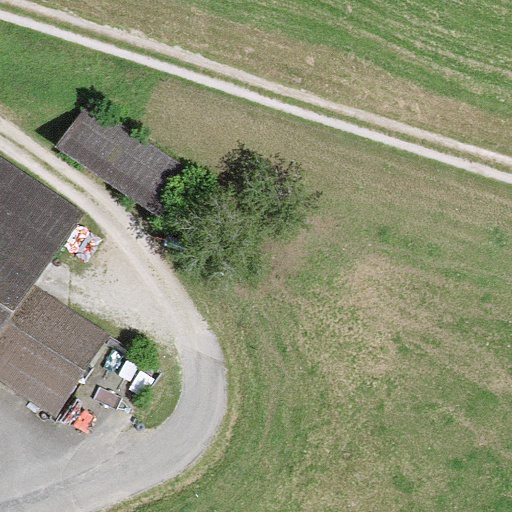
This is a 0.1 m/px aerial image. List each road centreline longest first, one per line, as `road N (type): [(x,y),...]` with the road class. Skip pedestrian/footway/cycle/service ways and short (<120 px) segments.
road 1 (track): [(511,171),(0,4)]
road 2 (track): [(0,149),(37,175),(170,313),(194,367),(185,431)]
road 3 (track): [(44,511),(134,478),(185,431)]
